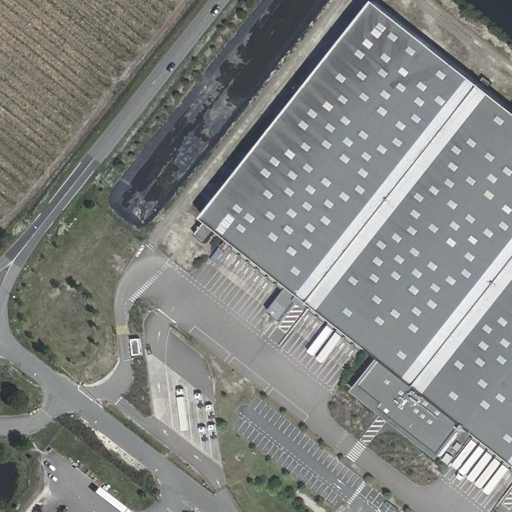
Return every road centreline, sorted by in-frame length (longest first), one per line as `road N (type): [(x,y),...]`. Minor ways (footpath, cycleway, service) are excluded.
road 1 (unclassified): [(18,255),(219,0)]
road 2 (unclassified): [(0,337),(221,511)]
